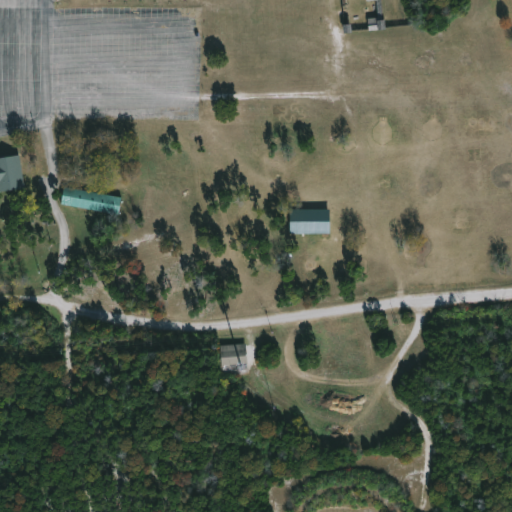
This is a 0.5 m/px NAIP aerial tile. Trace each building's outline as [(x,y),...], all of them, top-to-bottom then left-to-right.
[(380,0),(383,29),(368,31),(367,18),(376,17),(375,2),(368,3),(368,0),(380,0)] [(0,157),(22,154),(27,188),(0,191),(0,157)] [(125,197),(122,214),(63,203),(66,185),(125,197)] [(331,209),(332,233),(292,234),(292,210),(331,209)] [(220,366),(218,346),(245,343),(246,364),(220,366)]
